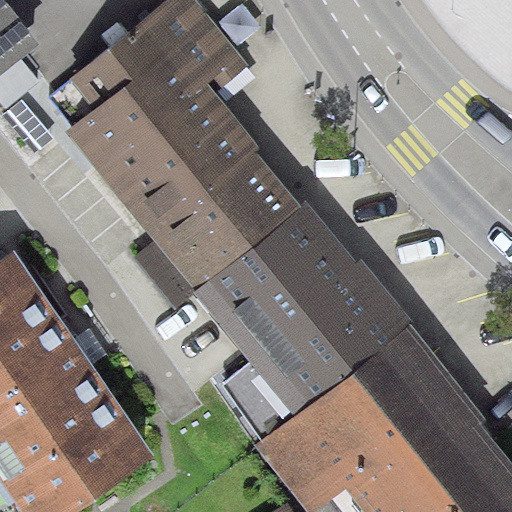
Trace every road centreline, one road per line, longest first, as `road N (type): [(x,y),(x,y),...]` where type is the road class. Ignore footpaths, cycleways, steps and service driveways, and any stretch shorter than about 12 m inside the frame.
road 1 (primary): [(356,21),(371,96),(411,149),(511,248)]
road 2 (primary): [(511,142),(417,56),(356,21)]
